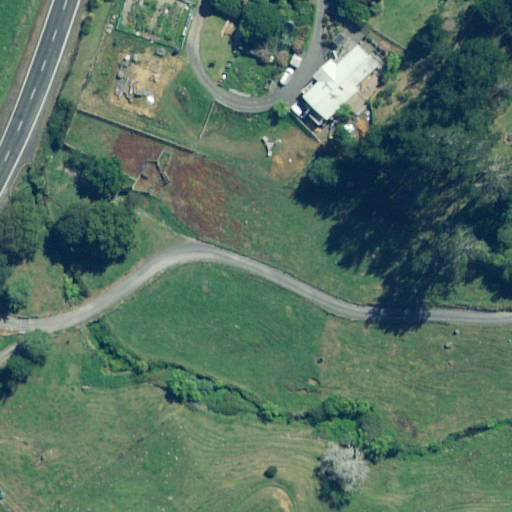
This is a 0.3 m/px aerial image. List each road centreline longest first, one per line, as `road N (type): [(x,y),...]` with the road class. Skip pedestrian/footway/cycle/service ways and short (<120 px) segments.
road 1 (track): [(511,305),(367,299),(144,217),(21,129)]
road 2 (primary): [(0,172),(68,0)]
